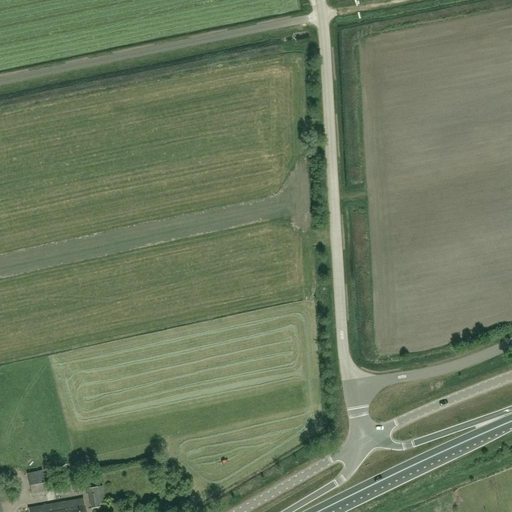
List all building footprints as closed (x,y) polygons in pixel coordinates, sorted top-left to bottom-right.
[(32,497),(48,494),(42,470),(27,474),(32,497)] [(152,487),(164,486),(164,472),(151,474),(152,487)] [(100,487),(99,480),(87,482),(88,488),(91,508),(100,507),(100,504),(105,504),(102,486),(100,487)] [(8,501),(5,490),(0,491),(0,503),(2,503),(8,501)] [(85,511),(83,499),(64,502),(29,508),(29,511),(85,511)]
